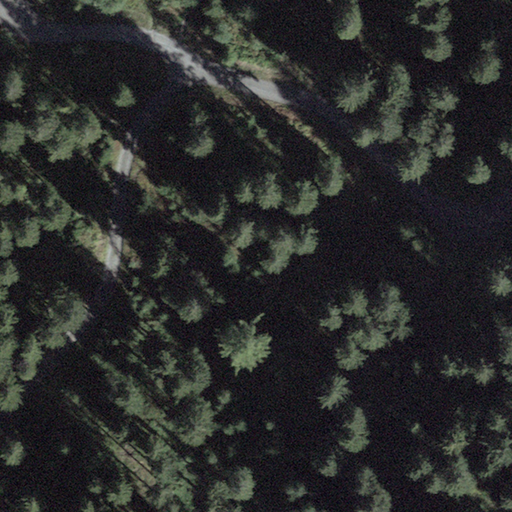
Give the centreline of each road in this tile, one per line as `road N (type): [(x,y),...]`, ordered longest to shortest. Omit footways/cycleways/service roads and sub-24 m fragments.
road 1 (track): [(190,61),(151,105),(125,162),(116,255),(93,321),(17,397),(0,426)]
road 2 (track): [(190,61),(321,111),(380,152),(442,212),(479,217),(511,194)]
road 3 (track): [(15,0),(35,32),(129,33),(190,61)]
